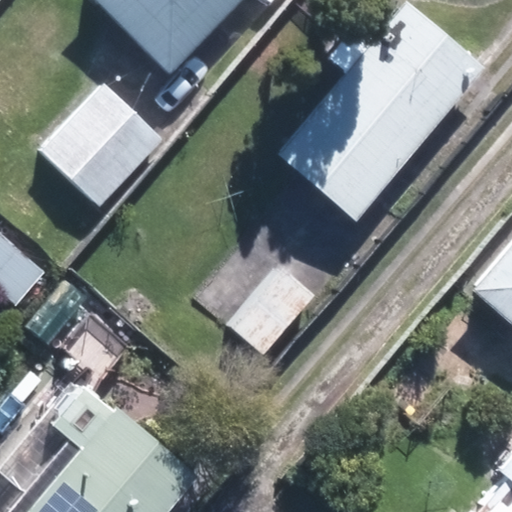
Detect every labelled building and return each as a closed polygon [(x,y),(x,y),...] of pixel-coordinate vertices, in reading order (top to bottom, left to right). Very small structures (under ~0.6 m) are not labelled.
[(94,0),(167,72),(239,0),(94,0)] [(275,153),(355,219),(482,67),(403,1),(275,153)] [(36,151),(96,207),(159,140),(99,84),(36,151)] [(511,240),(470,289),(511,325),(511,240)] [(233,328),(265,355),(311,298),(279,273),(233,328)] [(18,511),(158,511),(195,468),(112,400),(108,404),(68,369),(39,405),(80,438),(18,511)] [(511,511),(511,454),(499,469),(504,473),(470,511),(511,511)]
